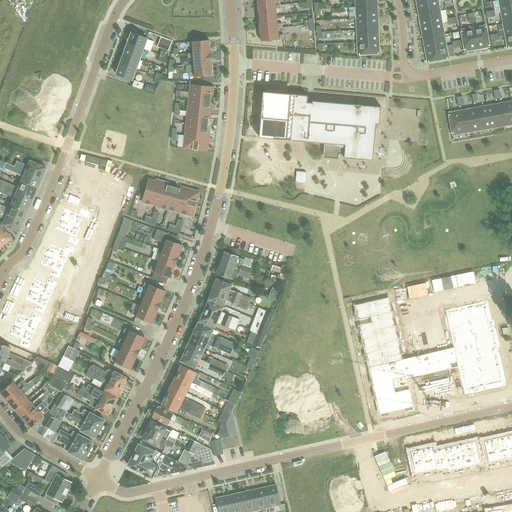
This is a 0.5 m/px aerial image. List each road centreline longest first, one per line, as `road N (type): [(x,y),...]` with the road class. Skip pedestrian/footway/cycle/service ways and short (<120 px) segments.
road 1 (residential): [(97,477),(174,330),(211,225),(233,62)]
road 2 (residential): [(511,406),(131,492),(97,477)]
road 3 (residential): [(0,281),(25,246),(125,0)]
road 4 (residential): [(398,0),(407,74),(511,60)]
road 5 (residential): [(233,62),(389,76)]
